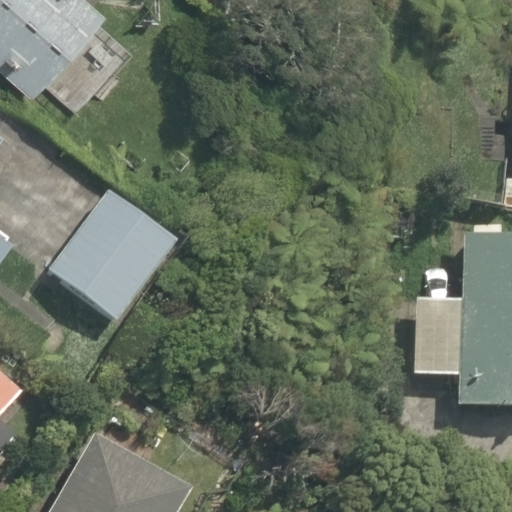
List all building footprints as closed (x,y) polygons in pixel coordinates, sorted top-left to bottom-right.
[(0,0),(0,73),(29,98),(100,15),(81,0),(0,0)] [(0,275),(22,249),(0,230),(0,165),(4,161),(0,157),(0,275)] [(176,250),(97,197),(39,283),(118,336),(176,250)] [(458,303),(413,301),(410,386),(455,388),(454,412),(511,414),(511,249),(460,248),(458,303)] [(0,436),(26,408),(0,383),(0,436)] [(176,511),(190,487),(91,434),(49,511),(176,511)]
